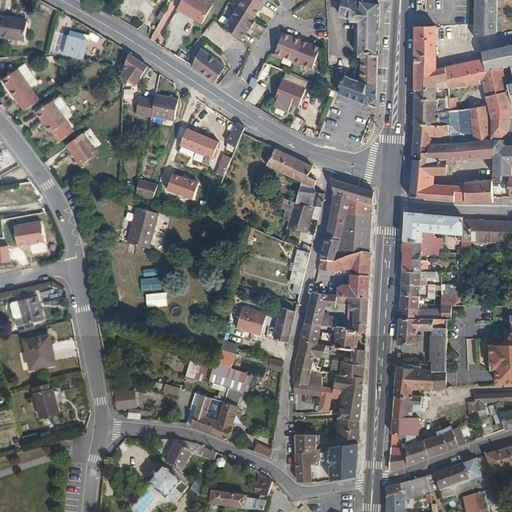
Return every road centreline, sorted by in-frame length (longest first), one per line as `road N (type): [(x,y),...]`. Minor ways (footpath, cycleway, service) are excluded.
road 1 (residential): [(278,479),(288,368),(328,196),(322,158)]
road 2 (secondary): [(322,158),(58,0)]
road 3 (primary): [(371,481),(388,202)]
road 4 (residential): [(102,427),(184,432),(278,479)]
road 5 (primary): [(391,173),(399,0)]
road 6 (residential): [(75,265),(102,427)]
road 7 (residential): [(0,123),(54,198),(75,265)]
road 8 (residential): [(371,481),(511,437)]
road 9 (residential): [(511,208),(388,202)]
